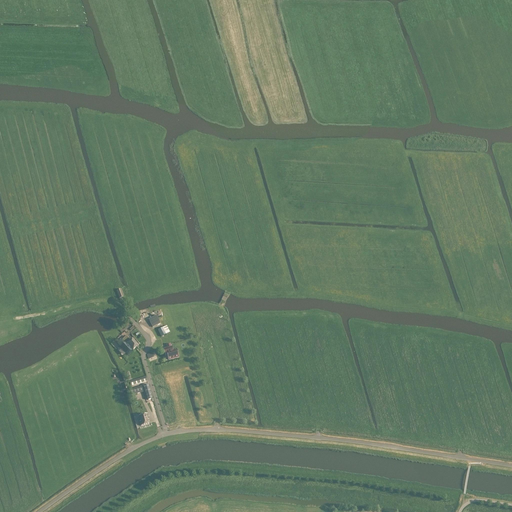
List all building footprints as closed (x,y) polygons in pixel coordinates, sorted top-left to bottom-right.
[(157,316),(156,314),(148,318),(151,324),(159,321),(157,316)] [(158,329),(161,336),(166,334),(162,327),(158,329)] [(129,340),(125,336),(117,343),(127,354),(133,349),(127,343),(129,340)] [(127,343),(133,349),(138,344),(137,344),(132,338),(129,340),(127,343)] [(165,355),(167,354),(168,359),(178,356),(177,352),(176,348),(172,349),(171,346),(171,347),(170,343),(166,344),(167,348),(163,349),(165,355)] [(130,380),(131,385),(147,380),(145,375),(130,380)] [(143,385),(147,399),(152,398),(148,383),(143,385)] [(131,394),(132,394),(134,393),(143,391),(141,385),(132,388),(129,388),(131,394)] [(147,416),(148,416),(147,413),(139,415),(140,420),(139,421),(141,425),(148,423),(147,419),(147,416)]
